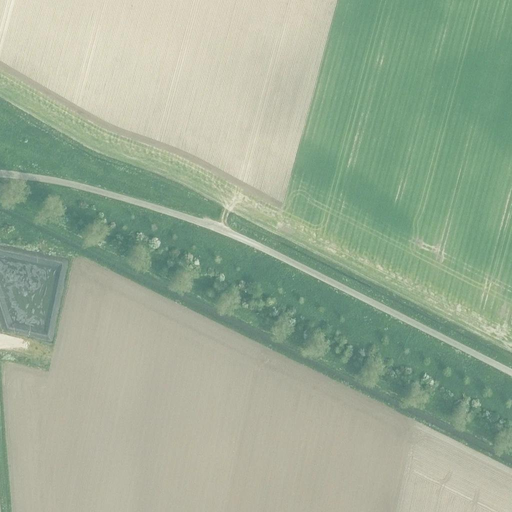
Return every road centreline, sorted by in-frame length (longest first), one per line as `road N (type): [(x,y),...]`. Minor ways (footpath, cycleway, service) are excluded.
road 1 (track): [(0,197),(511,446)]
road 2 (unclassified): [(511,372),(230,232),(73,183),(0,174)]
